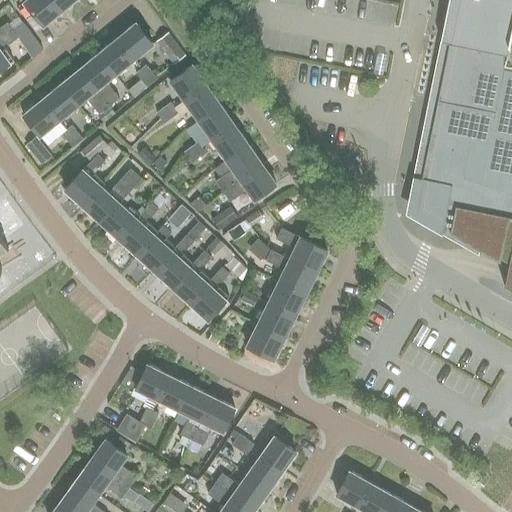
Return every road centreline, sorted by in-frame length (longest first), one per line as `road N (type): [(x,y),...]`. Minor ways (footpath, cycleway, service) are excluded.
road 1 (residential): [(278,395),(346,255),(169,0)]
road 2 (residential): [(15,511),(147,323)]
road 3 (residential): [(147,323),(99,281),(0,148)]
road 4 (unclassified): [(421,0),(379,191)]
road 5 (unclassified): [(511,317),(401,251),(383,220),(379,191)]
road 6 (residential): [(0,105),(130,0)]
road 7 (residential): [(477,511),(436,479),(344,428)]
road 8 (residential): [(278,395),(147,323)]
